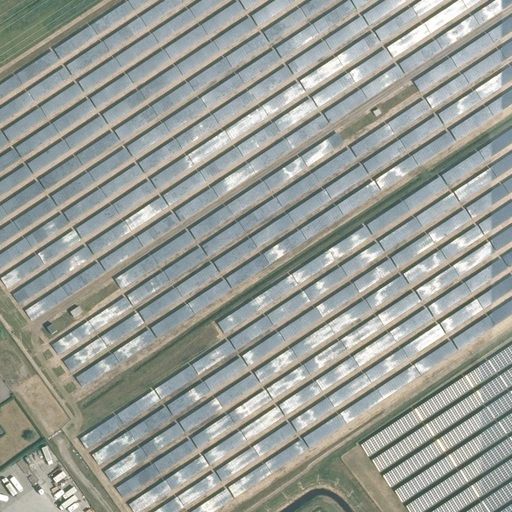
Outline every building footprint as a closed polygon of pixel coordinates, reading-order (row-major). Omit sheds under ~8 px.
[(205,0),(211,8),(223,0),(205,0)] [(259,0),(239,0),(238,1),(244,10),(260,0),(259,0)] [(369,0),(350,0),(355,9),(369,0)] [(220,13),(223,17),(219,20),(222,25),(242,11),(235,2),(220,13)] [(343,18),(353,11),(348,2),(337,9),(343,18)] [(367,25),(387,13),(381,5),(362,16),(367,25)] [(241,37),(254,27),(247,18),(234,28),(241,37)] [(347,25),(351,35),(365,29),(361,19),(347,25)] [(378,40),(397,31),(392,22),(374,31),(378,40)] [(274,26),(263,33),(268,42),(280,36),(274,26)] [(367,39),(373,46),(377,42),(371,35),(367,39)] [(247,44),(252,53),(266,45),(261,36),(247,44)] [(278,56),(294,50),(290,41),(275,48),(278,56)] [(380,65),(389,60),(385,52),(376,58),(380,65)] [(292,74),(312,63),(307,54),(287,65),(292,74)] [(65,65),(69,74),(82,69),(78,60),(65,65)] [(304,91),(321,81),(315,72),(299,82),(304,91)] [(97,84),(90,74),(77,83),(83,92),(97,84)] [(291,102),(303,91),(295,83),(283,95),(291,102)] [(452,83),(424,98),(429,108),(457,93),(452,83)] [(60,100),(62,104),(81,95),(76,86),(62,92),(64,98),(60,100)] [(310,99),(311,100),(288,112),(293,121),(335,98),(330,89),(310,99)] [(81,118),(108,98),(102,90),(75,110),(81,118)] [(423,101),(408,111),(414,120),(429,110),(423,101)] [(122,116),(116,106),(101,115),(107,125),(122,116)] [(376,118),(381,114),(378,110),(373,113),(376,118)] [(87,137),(106,126),(100,116),(81,127),(87,137)] [(424,136),(441,126),(435,117),(419,127),(424,136)] [(2,132),(8,142),(31,127),(27,120),(23,123),(21,120),(2,132)] [(126,126),(114,130),(117,140),(129,136),(126,126)] [(14,148),(20,158),(38,146),(32,137),(14,148)] [(366,137),(350,148),(356,158),(372,147),(366,137)] [(131,157),(142,150),(136,141),(125,148),(131,157)] [(332,194),(401,156),(395,146),(389,150),(389,161),(387,157),(382,160),(380,156),(378,156),(323,187),(326,187),(326,193),(324,189),(314,195),(309,195),(309,210),(314,210),(314,207),(320,204),(317,198),(323,195),(333,195),(336,200),(341,198),(348,194),(332,194)] [(110,158),(115,167),(129,159),(124,150),(110,158)] [(326,162),(332,173),(354,161),(349,150),(326,162)] [(13,151),(0,159),(0,173),(20,162),(13,151)] [(446,185),(477,166),(470,156),(440,176),(446,185)] [(32,175),(45,166),(38,157),(26,165),(32,175)] [(0,201),(0,202),(0,201),(0,195),(31,177),(25,167),(0,181),(0,201)] [(38,180),(43,190),(57,183),(52,173),(38,180)] [(260,297),(216,322),(222,333),(266,308),(260,297)] [(73,319),(82,313),(79,308),(70,314),(73,319)] [(51,335),(57,332),(52,325),(47,329),(51,335)]
